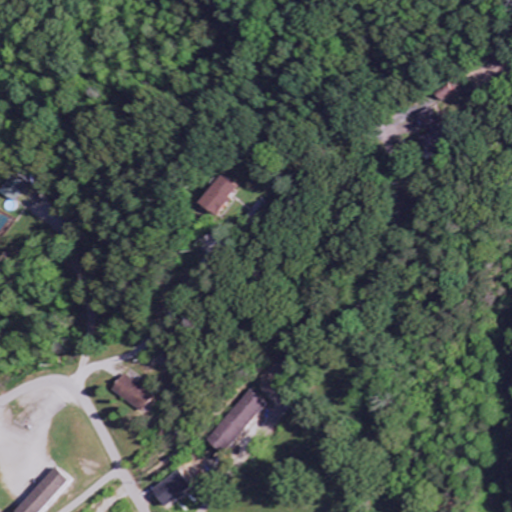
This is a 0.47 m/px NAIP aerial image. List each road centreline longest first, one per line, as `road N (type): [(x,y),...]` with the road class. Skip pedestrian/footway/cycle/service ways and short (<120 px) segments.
road 1 (residential): [(144,511),(68,388),(50,384),(0,407),(104,482),(122,471)]
road 2 (residential): [(98,429),(168,383),(270,235)]
road 3 (residential): [(208,511),(287,408)]
